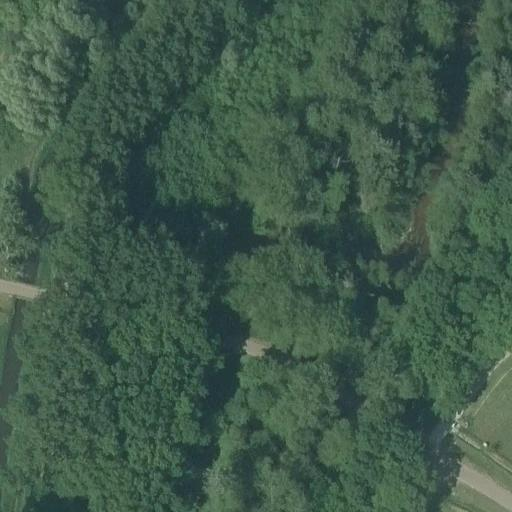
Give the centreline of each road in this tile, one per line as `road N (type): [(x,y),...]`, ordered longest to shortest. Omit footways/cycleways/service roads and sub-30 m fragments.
road 1 (unclassified): [(511,504),(280,360),(0,287)]
road 2 (track): [(57,300),(83,157),(104,113),(230,0)]
road 3 (track): [(57,300),(32,511)]
road 4 (track): [(511,278),(407,441)]
